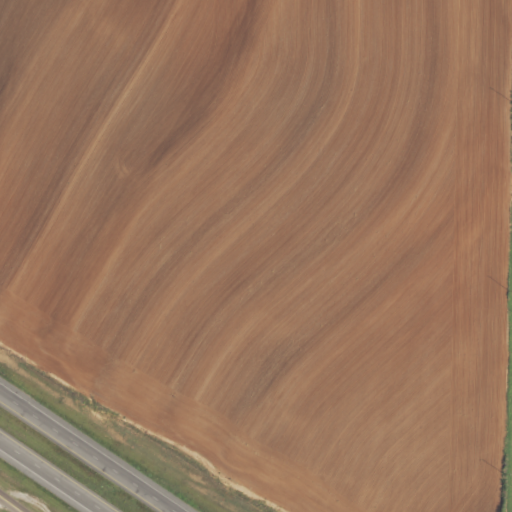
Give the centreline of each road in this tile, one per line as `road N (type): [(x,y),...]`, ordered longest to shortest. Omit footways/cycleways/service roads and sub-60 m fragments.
road 1 (trunk): [(179,511),(0,389)]
road 2 (trunk): [(0,435),(112,511)]
